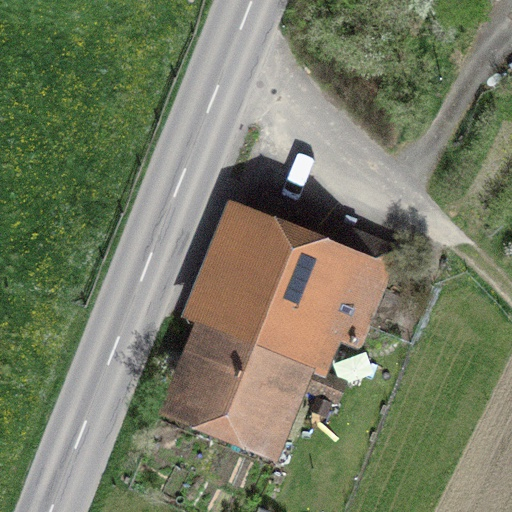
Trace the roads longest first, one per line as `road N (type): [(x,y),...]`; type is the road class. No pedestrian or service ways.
road 1 (primary): [(251,0),(51,511)]
road 2 (track): [(231,51),(511,281)]
